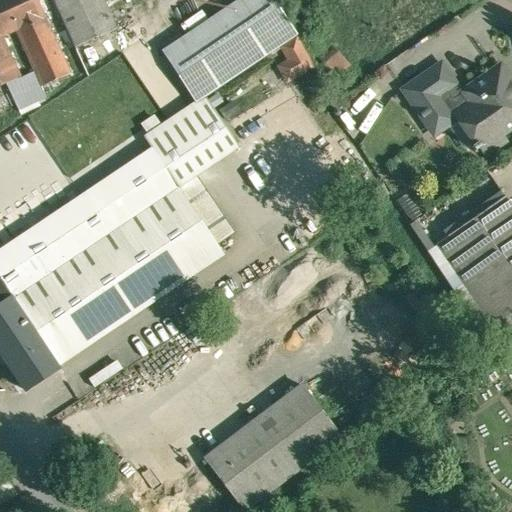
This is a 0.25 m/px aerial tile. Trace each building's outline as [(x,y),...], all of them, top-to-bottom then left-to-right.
[(36,0),(0,0),(0,85),(21,76),(2,36),(16,29),(36,73),(43,86),(71,73),(61,52),(53,34),(36,0)] [(116,28),(102,0),(53,0),(67,27),(53,34),(61,52),(76,46),(76,47),(116,28)] [(273,0),(240,0),(165,50),(199,100),(205,96),(206,95),(297,35),(273,0)] [(296,39),(281,49),(288,61),(278,68),(288,83),(314,66),(296,39)] [(346,66),(332,49),(322,57),(337,74),(346,66)] [(443,62),(404,89),(434,132),(456,117),(446,103),(462,92),(459,87),(460,86),(443,62)] [(462,92),(446,103),(456,117),(476,146),(473,147),(475,151),(482,146),(488,155),(508,142),(503,134),(511,127),(511,87),(510,84),(511,83),(511,81),(511,79),(502,64),(462,92)] [(36,73),(8,86),(20,110),(45,98),(43,93),(40,87),(43,86),(36,73)] [(43,86),(40,87),(43,93),(74,79),(71,73),(43,86)] [(198,100),(144,136),(153,147),(180,186),(198,174),(240,146),(206,95),(205,96),(199,100),(198,101),(198,100)] [(153,147),(0,249),(0,281),(11,298),(12,299),(180,186),(153,147)] [(236,232),(198,174),(180,186),(219,244),(236,232)] [(180,186),(12,299),(58,366),(225,253),(219,244),(180,186)] [(511,315),(511,206),(506,198),(447,239),(504,321),(511,315)] [(0,305),(11,298),(0,281),(0,305)] [(12,299),(11,298),(0,305),(0,350),(26,389),(58,367),(58,366),(12,299)] [(304,385),(207,458),(245,510),(343,437),(304,385)]
